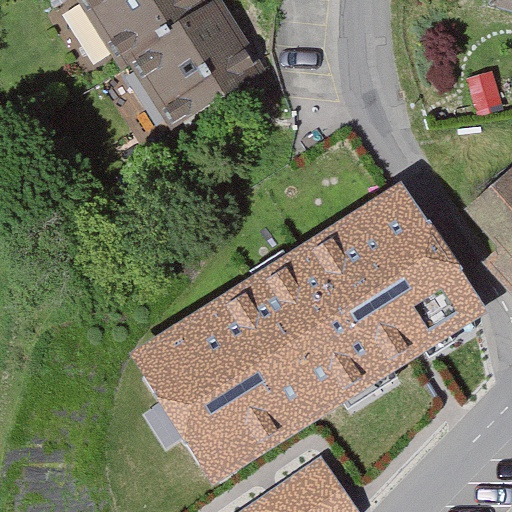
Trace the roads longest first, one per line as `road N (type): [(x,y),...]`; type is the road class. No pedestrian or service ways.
road 1 (residential): [(367,0),(364,31),(389,151),(511,334)]
road 2 (residential): [(408,511),(511,408)]
